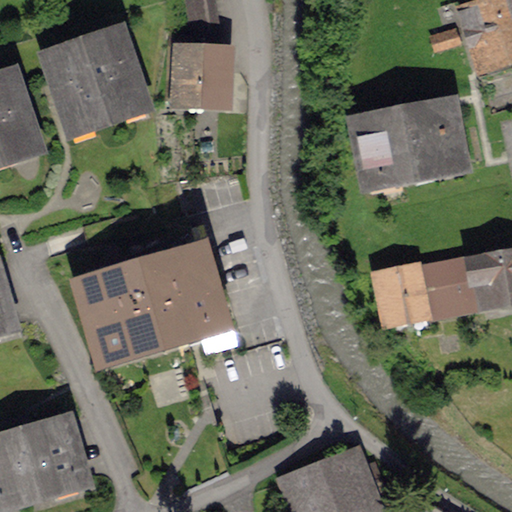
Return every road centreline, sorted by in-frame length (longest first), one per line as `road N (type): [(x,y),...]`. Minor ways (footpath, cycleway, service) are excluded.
road 1 (residential): [(241,0),(253,58),(253,161),(271,257),(310,383),(334,423)]
road 2 (residential): [(334,423),(292,456),(161,511)]
road 3 (residential): [(334,423),(458,511)]
